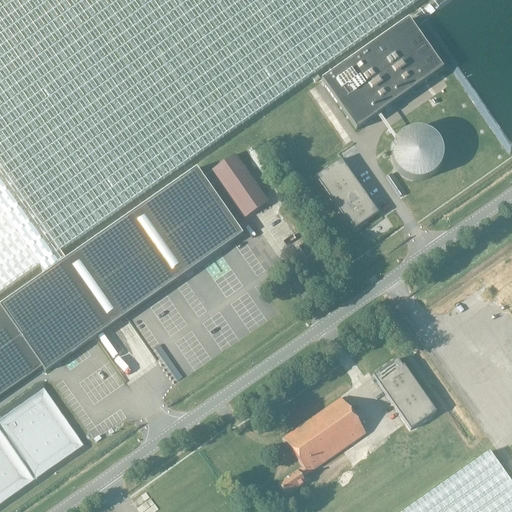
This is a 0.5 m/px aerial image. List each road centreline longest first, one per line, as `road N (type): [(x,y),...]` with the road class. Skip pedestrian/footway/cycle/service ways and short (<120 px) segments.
road 1 (tertiary): [(58,511),(511,191)]
road 2 (unknown): [(511,453),(391,276)]
road 3 (unknown): [(322,325),(384,429),(340,464)]
road 4 (unknown): [(0,404),(45,376),(59,377),(96,413),(133,394)]
